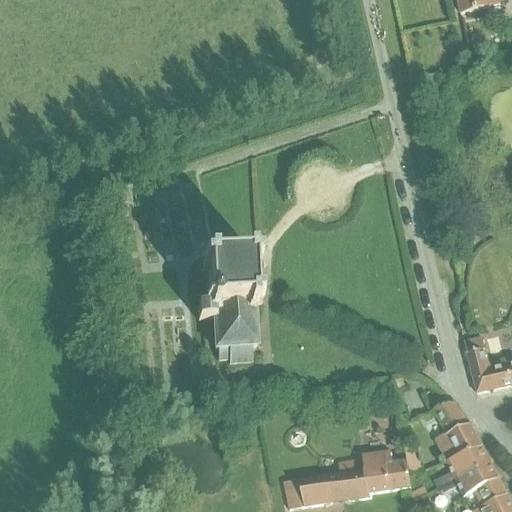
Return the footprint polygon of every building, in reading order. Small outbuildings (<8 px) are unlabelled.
[(456,0),(460,16),(490,9),(490,8),(500,6),(498,0),(456,0)] [(161,212),(175,211),(172,180),(158,182),(161,212)] [(254,307),(260,306),(259,299),(252,299),(251,270),(258,269),(257,261),(252,261),(251,256),(243,256),(243,262),(240,262),(237,265),(221,266),(218,263),(214,263),(214,258),(206,258),(206,263),(200,264),(201,272),(205,272),(207,301),(202,301),(203,308),(196,309),(197,322),(211,321),(213,352),(216,351),(217,362),(228,362),(228,366),(251,364),(250,349),(257,349),(254,307)] [(511,362),(490,368),(484,341),(466,345),(479,397),(511,389),(511,362)] [(447,464),(481,448),(469,426),(468,427),(453,405),(432,413),(447,436),(435,441),(447,464)] [(481,448),(447,464),(446,465),(451,475),(438,481),(439,483),(435,485),(438,491),(490,465),(481,448)] [(404,451),(406,463),(409,480),(409,481),(422,473),(418,449),(404,451)] [(409,480),(406,463),(392,465),(390,453),(361,458),(362,461),(338,465),(340,476),(283,485),(289,511),(370,500),(369,496),(410,490),(409,481),(409,480)] [(498,481),(490,465),(438,491),(441,496),(457,488),(464,500),(475,493),(498,481)] [(511,506),(498,481),(475,493),(481,504),(474,508),(476,511),(508,511),(511,510),(511,506)] [(423,491),(412,497),(413,503),(423,498),(426,497),(423,491)] [(426,497),(423,498),(413,503),(417,511),(430,506),(426,497)]
